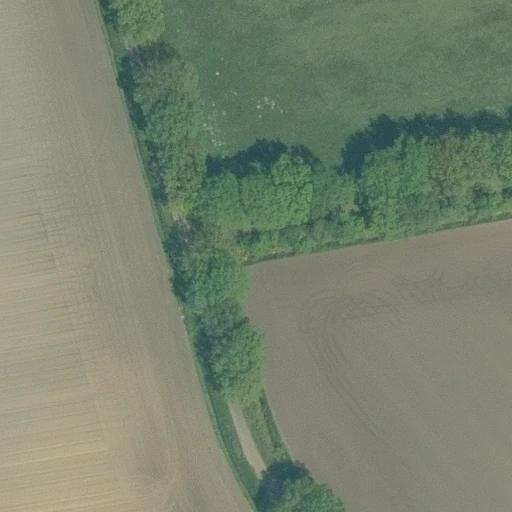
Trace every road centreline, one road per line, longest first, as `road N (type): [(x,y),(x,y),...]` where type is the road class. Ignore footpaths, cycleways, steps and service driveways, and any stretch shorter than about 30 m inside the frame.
road 1 (unclassified): [(283,511),(236,421),(118,0)]
road 2 (track): [(511,193),(185,241)]
